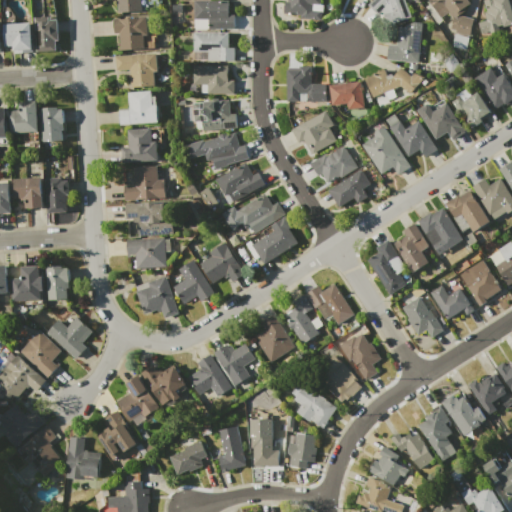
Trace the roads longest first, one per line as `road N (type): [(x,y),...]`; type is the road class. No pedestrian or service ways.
road 1 (residential): [(511,131),(194,336),(150,341),(121,330),(101,299),(78,0)]
road 2 (residential): [(260,0),(260,99),(274,149),(417,377)]
road 3 (residential): [(511,316),(365,419),(334,466),(329,511)]
road 4 (residential): [(186,506),(261,492),(328,496)]
